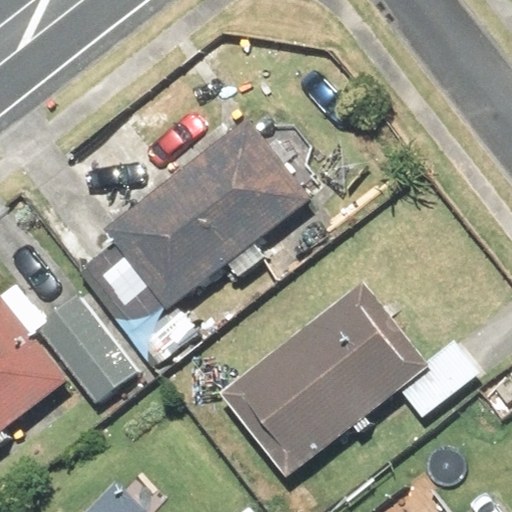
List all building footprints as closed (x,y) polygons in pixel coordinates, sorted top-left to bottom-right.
[(315,183),(257,105),(72,243),(130,321),(315,183)] [(419,411),(468,372),(443,340),(424,355),(361,275),(217,388),(283,472),(397,383),(419,411)] [(14,279),(0,289),(0,415),(59,370),(23,323),(39,311),(14,279)] [(78,287),(36,322),(98,395),(140,360),(78,287)] [(174,301),(134,333),(155,360),(195,329),(174,301)] [(145,511),(109,475),(71,511),(145,511)]
